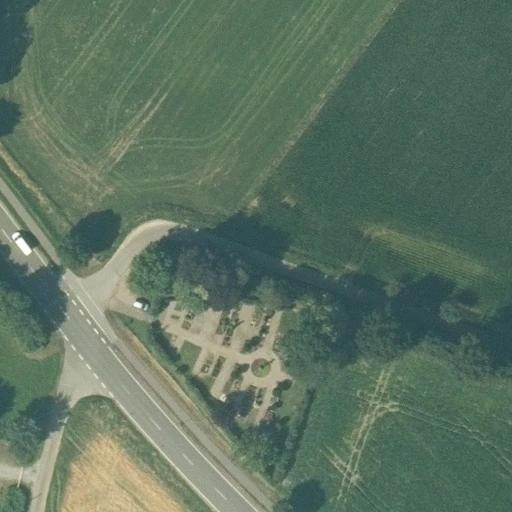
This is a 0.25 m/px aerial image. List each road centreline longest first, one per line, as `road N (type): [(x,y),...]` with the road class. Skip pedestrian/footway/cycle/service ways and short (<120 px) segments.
road 1 (unclassified): [(80,331),(88,303),(132,246),(148,230),(166,227),(511,346)]
road 2 (secondary): [(238,511),(80,331)]
road 3 (unclassified): [(80,331),(36,511)]
road 4 (secondary): [(80,331),(0,227)]
